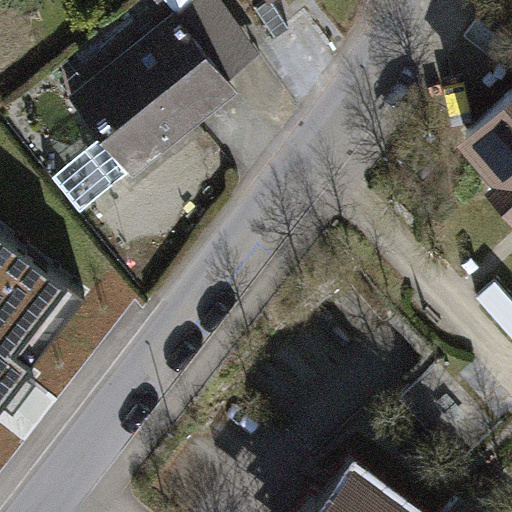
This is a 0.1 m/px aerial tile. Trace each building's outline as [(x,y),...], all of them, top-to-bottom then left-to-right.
[(223,0),(198,0),(179,16),(231,81),(262,54),(223,0)] [(175,12),(69,96),(103,138),(130,171),(134,177),(240,92),(231,81),(179,16),(175,12)] [(511,106),(474,139),(511,183),(511,106)] [(130,171),(103,138),(87,150),(114,184),(130,171)] [(0,411),(92,294),(0,221),(0,411)] [(411,511),(356,470),(323,511),(411,511)]
